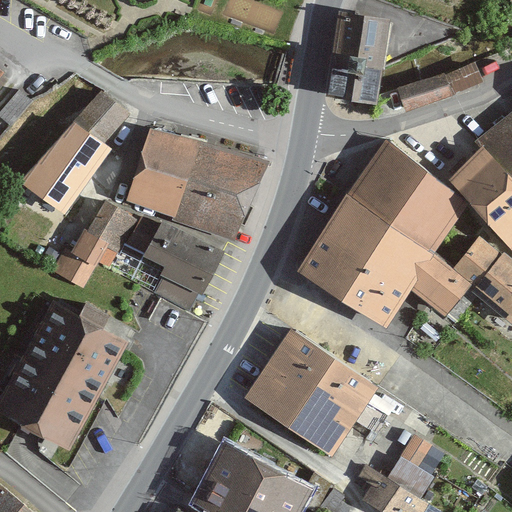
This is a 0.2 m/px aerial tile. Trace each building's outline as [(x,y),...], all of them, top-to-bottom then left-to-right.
[(242,0),(237,11),(272,31),(282,13),(258,0),(242,0)] [(464,0),(381,0),(438,19),(464,0)] [(397,15),(344,7),(332,92),(384,99),(387,80),(397,15)] [(402,88),(409,110),(485,83),(478,62),(402,88)] [(135,112),(102,86),(97,92),(29,178),(68,210),(121,144),(114,138),(135,112)] [(32,105),(19,94),(0,115),(0,119),(11,129),(32,105)] [(483,144),(454,174),(511,240),(511,112),(478,138),(483,144)] [(271,159),(151,126),(128,198),(176,213),(174,219),(237,239),(271,159)] [(435,162),(390,136),(351,188),(302,266),(392,324),(416,287),(448,312),(472,284),(511,315),(511,253),(481,231),(457,264),(438,249),(469,203),(435,162)] [(135,212),(109,199),(92,230),(86,227),(73,252),(64,248),(51,272),(82,288),(108,240),(117,245),(135,212)] [(226,248),(164,219),(148,253),(168,263),(152,295),(194,314),(226,248)] [(131,334),(55,294),(0,395),(0,404),(72,443),(131,334)] [(382,381),(295,323),(247,395),(334,452),(382,381)] [(351,511),(356,503),(234,436),(201,496),(231,511),(299,511),(305,502),(323,511),(351,511)] [(432,445),(417,436),(393,476),(368,462),(360,476),(372,484),(363,499),(384,511),(428,511),(434,503),(423,496),(435,476),(420,467),(432,445)] [(36,511),(0,479),(0,511),(36,511)] [(194,511),(177,502),(171,511),(194,511)]
